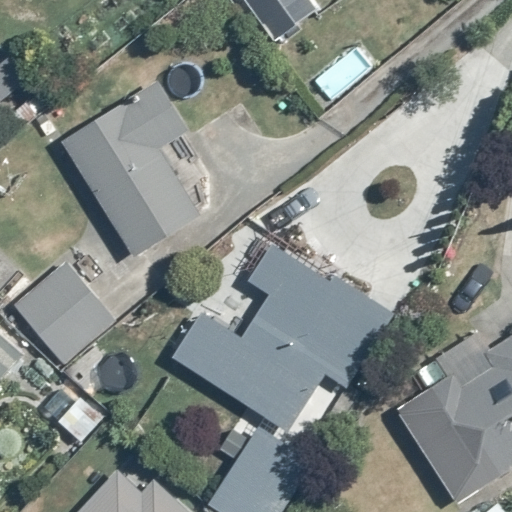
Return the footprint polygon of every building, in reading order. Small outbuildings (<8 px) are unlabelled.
[(320,7),(315,0),(249,0),(278,39),(320,7)] [(191,128),(161,81),(65,141),(137,257),(210,211),(167,143),(191,128)] [(392,311),(274,240),(250,281),(271,294),(247,334),(206,309),(175,359),(292,429),(326,373),(347,385),(392,311)] [(124,316),(71,251),(11,300),(65,365),(124,316)] [(464,386),(454,370),(447,375),(397,407),(459,503),(511,468),(511,332),(485,350),(495,366),(464,386)] [(0,384),(20,362),(0,343),(0,384)] [(131,379),(96,344),(40,402),(76,436),(131,379)] [(281,511),(314,459),(259,425),(210,504),(222,511),(281,511)] [(146,493),(119,467),(76,511),(190,511),(158,481),(146,493)]
